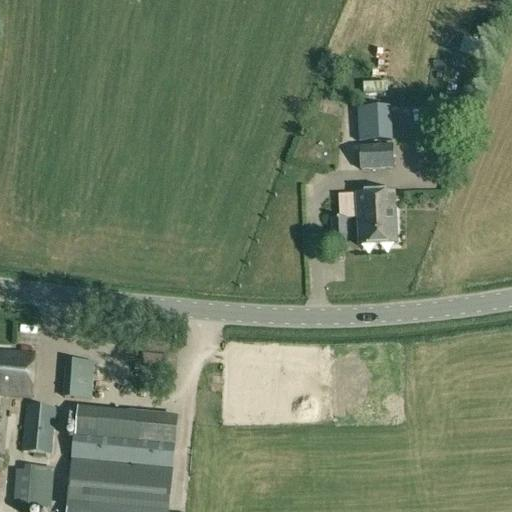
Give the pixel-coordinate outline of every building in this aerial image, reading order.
[(464,37),(460,54),(484,60),(486,61),(490,45),(464,37)] [(391,111),(357,112),(358,143),(378,142),(378,146),(359,147),(360,172),(394,171),(391,111)] [(397,245),(394,194),(356,195),(358,247),(397,245)] [(347,239),(346,219),(330,220),(331,240),(347,239)] [(0,396),(31,399),(34,357),(0,354),(0,396)] [(94,363),(67,361),(64,399),(91,400),(94,363)] [(56,410),(26,407),(22,454),(51,457),(56,410)] [(166,511),(175,422),(80,413),(70,511),(166,511)] [(49,511),(52,475),(22,472),(19,511),(49,511)]
